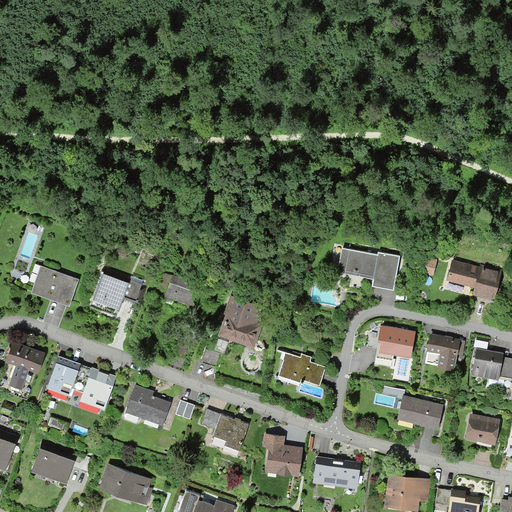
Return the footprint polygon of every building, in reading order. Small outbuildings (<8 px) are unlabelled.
[(371,286),(393,289),(399,256),(377,252),(377,255),(342,248),(341,254),(347,255),(344,271),(353,272),(353,273),(356,274),(356,273),(372,276),(371,286)] [(472,294),(493,299),(500,272),(479,266),(479,268),(451,261),(447,280),(474,287),(472,294)] [(39,265),(30,292),(68,306),(78,279),(39,265)] [(122,297),(138,303),(144,288),(130,283),(127,292),(125,291),(129,280),(102,270),(102,271),(101,271),(100,272),(101,273),(89,307),(99,310),(99,308),(116,314),(122,297)] [(188,305),(196,308),(203,287),(172,276),(163,301),(171,304),(173,300),(188,305)] [(252,330),(254,323),(253,323),(258,307),(260,308),(260,307),(230,296),(230,297),(232,298),(226,314),(224,313),(224,314),(229,316),(227,321),(224,320),(218,335),(231,339),(232,336),(240,339),(241,336),(255,340),(258,332),(252,330)] [(367,331),(365,343),(378,347),(374,364),(391,366),(394,350),(410,353),(414,330),(381,323),(367,331)] [(452,368),(457,340),(430,335),(428,348),(424,348),(422,360),(425,361),(425,362),(452,368)] [(169,353),(183,358),(188,343),(174,338),(169,353)] [(44,353),(13,342),(7,361),(17,365),(10,385),(21,389),(28,369),(37,372),(44,353)] [(200,363),(214,368),(219,354),(205,349),(200,363)] [(511,377),(511,372),(511,362),(501,360),(502,353),(476,349),(471,373),(471,374),(479,376),(479,375),(497,378),(498,375),(511,377)] [(279,373),(318,385),(325,366),(309,361),(310,360),(288,353),(286,361),(283,360),(277,376),(278,377),(279,373)] [(68,396),(71,388),(79,364),(79,363),(57,355),(46,388),(68,396)] [(102,408),(112,382),(106,380),(108,375),(79,364),(71,388),(83,393),(80,400),(102,408)] [(161,424),(169,403),(153,398),(154,396),(151,395),(151,398),(148,397),(150,392),(134,386),(126,408),(123,415),(124,418),(135,422),(138,421),(140,416),(161,424)] [(414,419),(413,423),(436,428),(441,405),(427,401),(426,405),(418,403),(419,399),(402,396),(398,416),(414,419)] [(189,419),(194,405),(180,400),(175,414),(170,426),(180,430),(185,417),(189,419)] [(0,409),(0,410),(9,414),(12,407),(2,403),(0,409)] [(236,455),(248,424),(206,409),(201,424),(215,429),(212,436),(225,441),(222,450),(236,455)] [(477,439),(493,442),(497,421),(471,416),(467,434),(478,436),(477,439)] [(67,424),(50,418),(48,425),(65,431),(67,424)] [(0,463),(3,464),(13,436),(0,431),(0,463)] [(296,474),(299,450),(280,447),(282,437),(265,434),(264,445),(270,446),(268,465),(275,466),(279,471),(296,474)] [(68,466),(86,473),(91,459),(44,441),(33,470),(63,481),(68,466)] [(356,483),(359,464),(316,458),(313,477),(356,483)] [(140,484),(142,485),(145,478),(110,465),(102,488),(119,494),(118,498),(127,501),(128,497),(137,500),(141,489),(138,488),(140,484)] [(426,498),(428,480),(392,476),(388,503),(414,507),(415,496),(426,498)] [(182,492),(190,495),(192,489),(184,486),(182,492)] [(464,497),(464,492),(437,488),(435,503),(449,505),(447,511),(476,511),(478,499),(464,497)] [(511,511),(511,498),(509,498),(509,501),(501,500),(499,511),(511,511)] [(231,511),(232,509),(214,503),(213,506),(196,500),(191,511),(231,511)]
